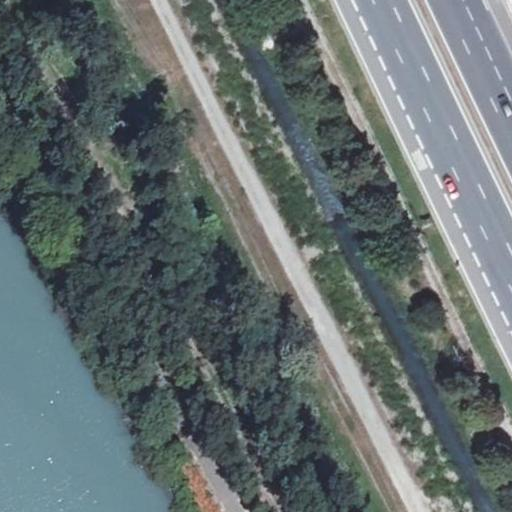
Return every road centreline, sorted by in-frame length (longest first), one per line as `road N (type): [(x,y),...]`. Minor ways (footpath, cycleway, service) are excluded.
road 1 (track): [(159,0),(424,511)]
road 2 (motorway): [(374,0),(511,290)]
road 3 (motorway): [(511,131),(454,0)]
